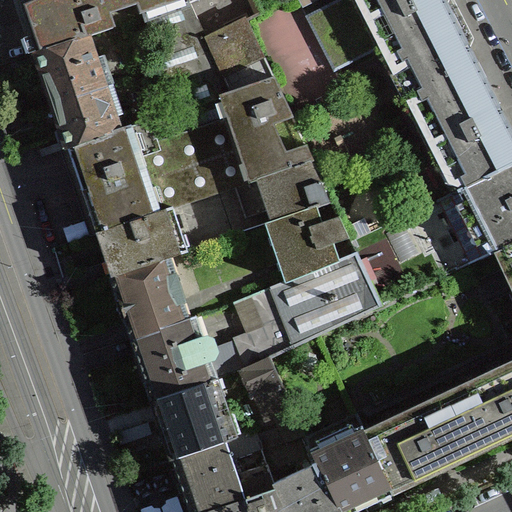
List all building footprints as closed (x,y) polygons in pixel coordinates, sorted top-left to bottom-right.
[(230,92),(206,38),(188,0),(22,0),(18,2),(23,19),(29,36),(30,35),(35,50),(34,51),(35,53),(36,52),(88,35),(111,27),(112,27),(144,16),(162,68),(176,111),(220,96),(230,92)] [(340,0),(308,17),(335,68),(376,47),(395,83),(401,80),(468,46),(444,0),(340,0)] [(206,38),(230,92),(274,78),(246,20),(245,19),(206,38)] [(52,104),(53,105),(105,87),(88,35),(36,52),(36,54),(43,72),(42,73),(52,104)] [(401,80),(395,83),(451,194),(471,184),(511,163),(511,131),(484,78),(468,46),(401,80)] [(249,181),(312,160),(291,115),(274,78),(230,92),(220,96),(228,117),(153,142),(152,138),(138,143),(137,142),(131,126),(120,130),(68,147),(97,233),(104,230),(173,207),(234,186),(249,181)] [(110,101),(105,87),(53,105),(61,128),(61,127),(68,147),(120,130),(115,116),(122,113),(117,99),(110,101)] [(331,201),(324,185),(312,160),(249,181),(234,186),(235,187),(245,217),(267,210),(272,223),(317,206),(331,201)] [(511,163),(471,184),(451,194),(438,200),(470,262),(502,247),(511,242),(511,163)] [(268,224),(288,279),(341,259),(334,242),(348,237),(339,214),(323,221),(317,206),(272,223),(268,224)] [(150,262),(162,258),(169,256),(187,250),(173,207),(104,230),(97,233),(98,235),(97,235),(106,260),(113,258),(118,273),(150,262)] [(511,242),(502,247),(511,268),(511,369),(368,437),(367,437),(393,493),(427,477),(435,473),(453,464),(511,436),(511,242)] [(266,327),(238,339),(250,365),(269,356),(382,305),(357,249),(341,259),(288,279),(252,296),(266,327)] [(168,277),(162,258),(150,262),(118,273),(111,275),(117,292),(116,292),(126,322),(127,321),(127,322),(132,337),(183,320),(177,302),(183,299),(175,275),(168,277)] [(195,340),(188,319),(183,320),(132,337),(137,353),(147,381),(146,382),(151,398),(153,397),(153,399),(208,380),(202,360),(214,356),(217,350),(215,346),(213,338),(206,336),(195,340)] [(256,393),(267,417),(274,414),(286,441),(304,434),(269,356),(250,365),(241,369),(253,394),(256,393)] [(217,377),(208,380),(153,399),(158,412),(157,412),(168,444),(173,457),(230,438),(222,415),(229,413),(220,389),(221,389),(217,377)] [(317,461),(340,511),(351,511),(393,493),(367,437),(356,413),(306,436),(317,461)] [(230,438),(173,457),(191,511),(201,511),(274,488),(274,487),(273,482),(266,464),(237,474),(229,451),(259,441),(255,429),(230,438)] [(277,505),(280,511),(340,511),(317,461),(273,482),(274,487),(274,488),(281,504),(277,505)] [(280,511),(277,505),(281,504),(274,488),(201,511),(280,511)]
